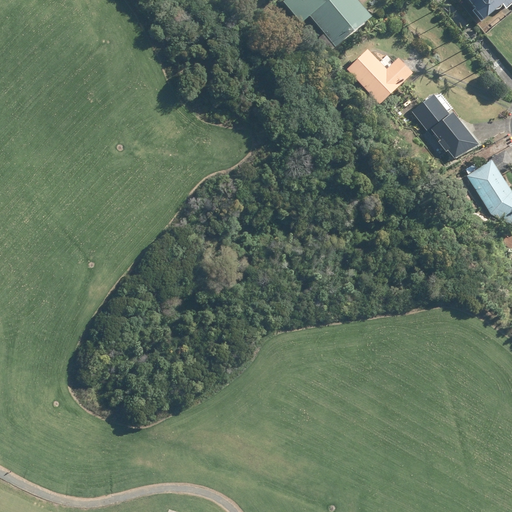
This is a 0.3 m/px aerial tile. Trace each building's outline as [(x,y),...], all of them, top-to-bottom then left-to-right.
[(297,0),(284,0),(280,4),(299,26),(307,19),(333,50),(369,19),(352,0),(303,0),(300,3),(297,0)] [(511,0),(463,0),(481,23),(503,7),(505,9),(511,3),(511,0)] [(411,76),(395,60),(389,65),(383,59),(377,64),(365,51),(342,72),(377,108),(411,76)] [(480,145),(435,94),(412,114),(453,161),(480,145)] [(511,191),(500,176),(511,166),(511,159),(503,148),(488,160),(465,177),(498,220),(511,227),(511,191)]
